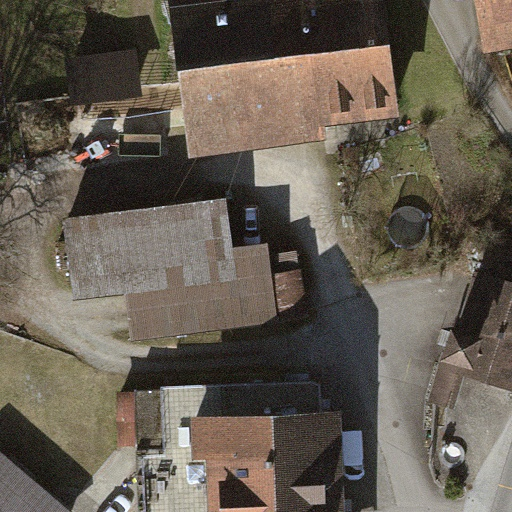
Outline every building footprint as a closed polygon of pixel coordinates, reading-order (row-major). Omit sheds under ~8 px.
[(182,0),(203,158),(410,130),(392,0),(182,0)] [(511,0),(488,0),(496,51),(511,49),(511,0)] [(228,201),(74,208),(79,298),(135,295),(137,336),(284,330),(280,242),(230,244),(228,201)] [(511,284),(479,274),(460,335),(454,333),(433,398),(455,405),(466,372),(511,386),(511,284)] [(211,511),(208,409),(327,406),(326,381),(172,385),(172,393),(174,448),(144,448),(145,511),(211,511)] [(172,393),(124,394),(125,449),(144,448),(174,448),(172,393)] [(327,406),(208,409),(211,511),(353,511),(351,405),(327,406)] [(69,511),(0,452),(0,511),(69,511)]
